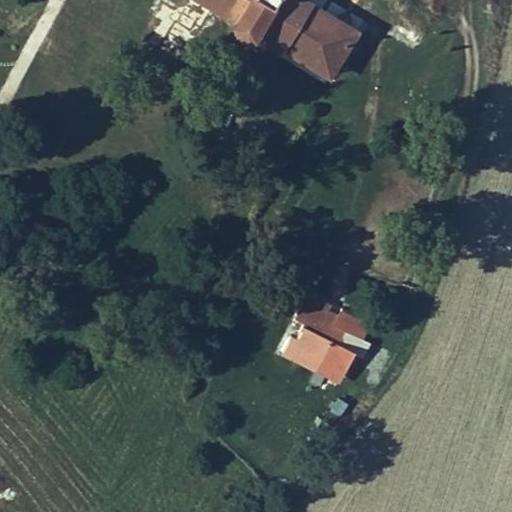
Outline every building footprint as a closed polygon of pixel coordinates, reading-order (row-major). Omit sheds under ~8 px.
[(200,0),(212,7),(216,0),(237,0),(247,6),(243,14),(257,23),(263,14),(292,30),(308,0),(200,0)] [(342,0),(308,0),(292,30),(337,58),(365,12),(356,7),(359,0),(345,0),(345,1),(342,0)] [(397,0),(389,15),(396,18),(407,0),(397,0)] [(425,0),(407,0),(396,18),(426,36),(437,14),(424,8),(428,1),(425,0)] [(299,337),(315,344),(321,334),(335,340),(365,353),(374,333),(356,327),(364,310),(379,317),(382,309),(355,295),(321,278),(311,301),(320,306),(314,321),(307,319),(299,337)] [(358,289),(355,295),(382,309),(385,300),(358,289)] [(321,334),(315,344),(331,350),(335,340),(321,334)] [(335,340),(331,350),(360,363),(365,353),(335,340)]
